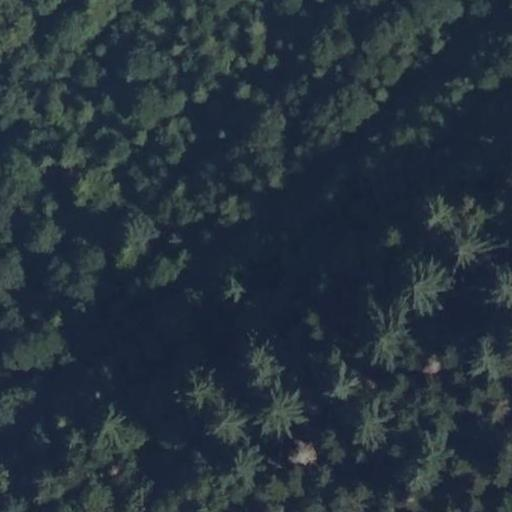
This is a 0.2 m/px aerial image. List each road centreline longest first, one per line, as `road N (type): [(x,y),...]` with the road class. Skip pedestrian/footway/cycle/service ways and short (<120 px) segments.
road 1 (track): [(511,1),(0,430)]
road 2 (track): [(511,134),(110,410),(0,502)]
